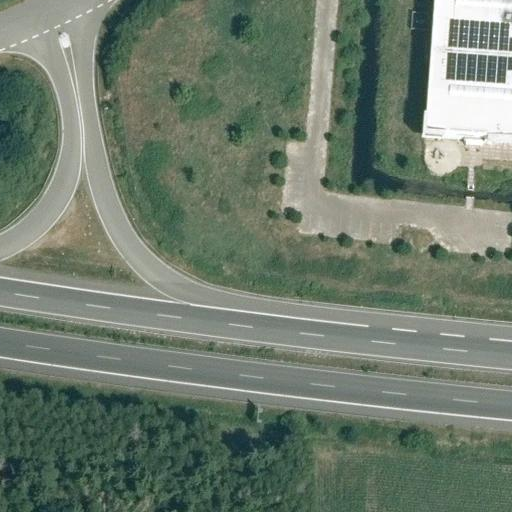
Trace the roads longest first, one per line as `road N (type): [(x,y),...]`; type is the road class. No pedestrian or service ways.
road 1 (trunk): [(367,342),(191,295),(134,255),(101,192),(82,44),(68,0)]
road 2 (trunk): [(0,343),(511,406)]
road 3 (trunk): [(367,342),(0,293)]
road 4 (trunk): [(36,16),(68,97),(71,161),(50,210),(0,248)]
road 5 (trunk): [(511,356),(367,342)]
